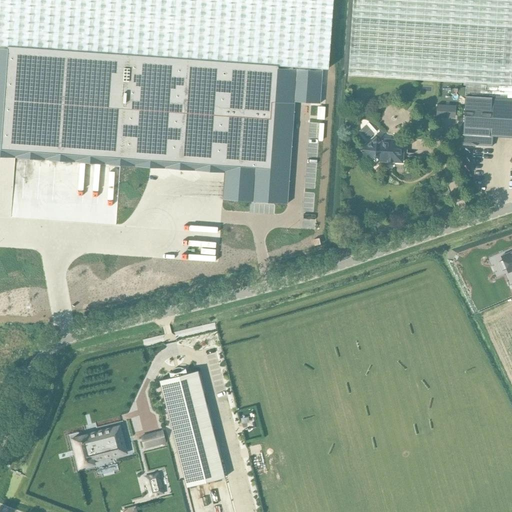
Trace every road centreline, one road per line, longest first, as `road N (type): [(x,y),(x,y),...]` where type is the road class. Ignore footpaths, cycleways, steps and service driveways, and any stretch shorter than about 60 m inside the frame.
road 1 (unclassified): [(0,442),(36,362),(62,341),(324,271),(511,205)]
road 2 (unknown): [(62,341),(55,257),(65,247),(145,231),(161,211),(170,78)]
